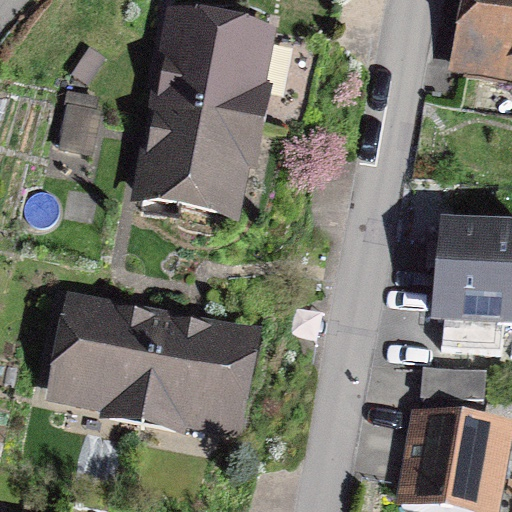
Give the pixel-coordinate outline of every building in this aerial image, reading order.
[(336,0),(277,0),(272,30),(329,41),(336,0)] [(511,0),(481,0),(468,64),(511,73),(511,0)] [(265,41),(177,24),(160,111),(248,128),(265,41)] [(248,128),(160,111),(143,200),(231,217),(248,128)] [(98,119),(69,113),(62,150),(91,156),(98,119)] [(307,174),(250,163),(240,219),(297,229),(307,174)] [(511,239),(447,233),(438,322),(444,323),(441,352),(500,358),(503,328),(511,329),(511,239)] [(286,308),(230,296),(224,323),(281,335),(286,308)] [(163,327),(75,310),(58,398),(146,415),(163,327)] [(251,344),(163,327),(146,415),(234,433),(251,344)] [(485,378),(424,372),(421,402),(482,408),(485,378)] [(491,511),(505,437),(418,421),(402,505),(443,511),(491,511)] [(248,478),(192,466),(187,494),(243,506),(248,478)] [(241,511),(243,506),(187,494),(183,511),(241,511)]
